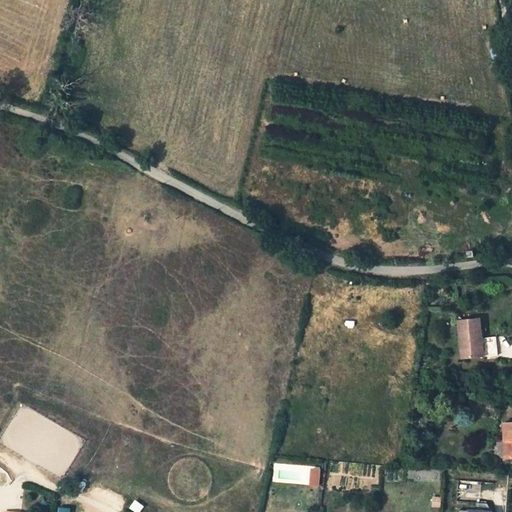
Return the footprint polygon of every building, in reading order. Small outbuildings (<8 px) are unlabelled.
[(457,321),(461,358),(478,357),(477,338),(481,338),(479,319),(457,321)] [(507,441),(507,458),(511,458),(511,423),(503,423),(503,441),(507,441)] [(319,469),(309,469),(309,484),(319,485),(319,469)] [(482,483),(459,481),(457,502),(476,503),(480,503),(482,483)] [(134,501),(129,508),(135,511),(137,511),(142,506),(134,501)] [(480,503),(476,503),(476,511),(460,510),(459,511),(490,511),(491,509),(490,504),(480,503)]
